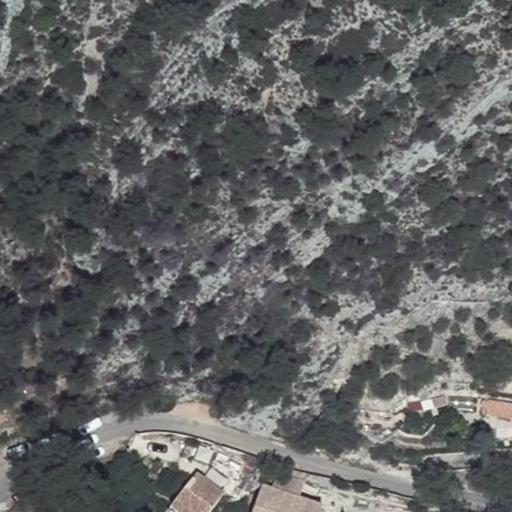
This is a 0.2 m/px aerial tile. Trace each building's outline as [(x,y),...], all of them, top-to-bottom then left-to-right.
[(505,402),(488,400),(486,414),(502,417),(505,402)] [(511,402),(505,402),(502,417),(511,418),(511,402)] [(344,412),(336,405),(332,410),(328,408),(318,420),(331,429),(344,412)] [(195,471),(173,508),(178,511),(211,511),(224,490),(195,471)] [(299,495),(303,479),(284,475),(280,491),(299,495)] [(304,511),(254,500),(251,511),(304,511)]
